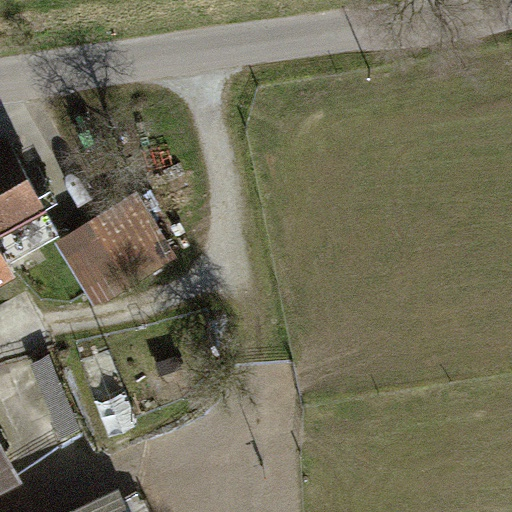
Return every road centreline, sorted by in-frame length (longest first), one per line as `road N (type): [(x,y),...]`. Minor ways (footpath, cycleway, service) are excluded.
road 1 (unclassified): [(0,79),(511,9)]
road 2 (track): [(237,252),(285,430),(289,511)]
